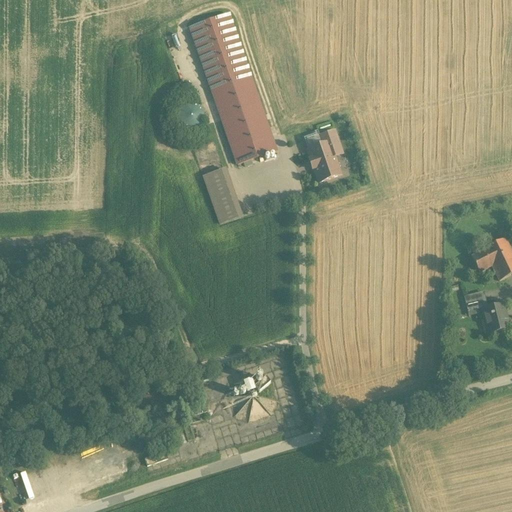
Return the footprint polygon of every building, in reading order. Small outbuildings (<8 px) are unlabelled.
[(248,74),(228,16),(189,30),(204,74),(237,167),(276,153),(248,74)] [(199,122),(200,118),(199,113),(197,109),(193,107),(190,106),(188,106),(183,107),(179,110),(177,114),(176,118),(177,123),(180,127),(184,129),(188,130),(193,129),(196,127),(197,126),(199,122)] [(334,133),(318,138),(321,147),(328,144),(331,152),(339,149),(334,133)] [(321,147),(307,152),(311,161),(308,162),(311,171),(314,170),(319,184),(339,177),(331,152),(328,144),(321,147)] [(220,226),(242,218),(226,171),(203,179),(220,226)] [(270,202),(272,207),(291,201),(289,196),(270,202)] [(270,202),(255,206),(256,211),(271,208),(270,202)] [(511,256),(504,241),(471,258),(479,275),(491,269),(499,283),(511,275),(511,256)] [(481,294),(463,299),(467,312),(485,307),(481,294)] [(502,307),(482,312),(487,336),(508,331),(502,307)] [(244,390),(237,392),(239,400),(261,393),(258,380),(242,385),(244,390)] [(384,433),(371,437),(374,447),(387,442),(384,433)]
